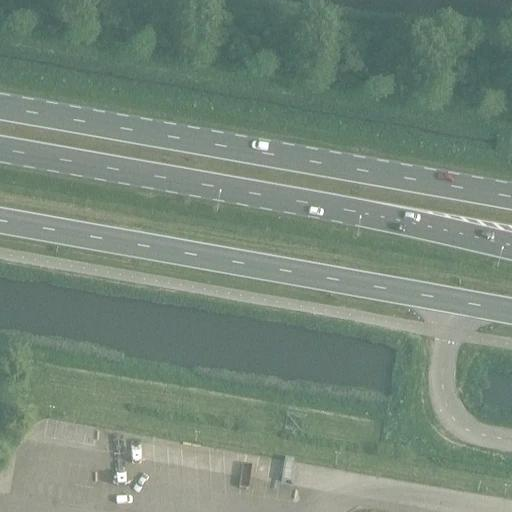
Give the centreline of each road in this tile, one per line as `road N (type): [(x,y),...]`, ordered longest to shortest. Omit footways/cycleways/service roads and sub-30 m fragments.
road 1 (primary): [(0,147),(511,243)]
road 2 (primary): [(511,195),(0,106)]
road 3 (unknown): [(451,334),(448,409),(478,430),(511,437)]
